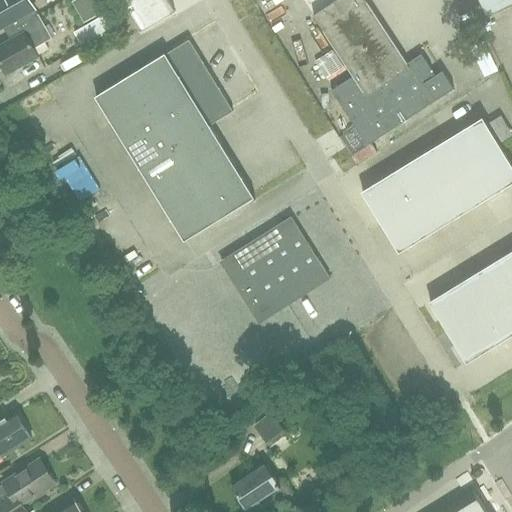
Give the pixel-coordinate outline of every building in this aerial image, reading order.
[(30,0),(0,0),(0,27),(3,26),(7,24),(12,31),(27,23),(26,22),(38,14),(30,0)] [(121,0),(140,32),(176,12),(168,0),(121,0)] [(432,77),(429,72),(432,71),(421,55),(407,64),(398,50),(389,36),(380,22),(371,8),(365,0),(336,0),(313,15),(353,76),(331,91),(351,122),(367,146),(431,104),(454,89),(442,70),(432,77)] [(15,37),(0,45),(0,63),(6,75),(38,57),(38,55),(49,49),(45,42),(52,38),(38,14),(26,22),(27,23),(12,31),(15,37)] [(93,49),(124,31),(114,14),(83,32),(93,49)] [(165,53),(164,51),(162,52),(164,54),(101,93),(96,96),(184,240),(190,237),(253,198),(254,200),(255,200),(209,124),(234,109),(190,38),(165,53)] [(511,164),(483,117),(362,191),(399,251),(511,182),(511,164)] [(260,322),(331,278),(292,218),(222,262),(260,322)] [(511,250),(430,302),(467,363),(511,334),(511,250)] [(0,458),(32,438),(15,411),(0,420),(0,458)] [(271,413),(256,426),(272,445),(287,432),(271,413)] [(27,511),(22,503),(56,482),(42,460),(0,486),(0,511),(27,511)] [(284,481),(280,484),(278,484),(265,465),(232,486),(246,508),(270,493),(280,509),(296,499),(284,481)] [(485,511),(471,489),(433,511),(485,511)] [(82,511),(74,499),(52,511),(82,511)]
